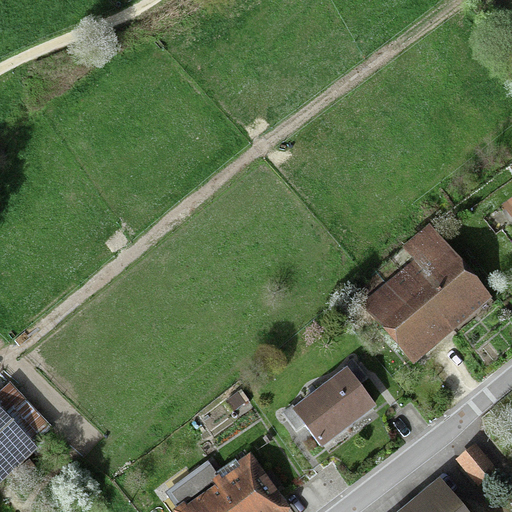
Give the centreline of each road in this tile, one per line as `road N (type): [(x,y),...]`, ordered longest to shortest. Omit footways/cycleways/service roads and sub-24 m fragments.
road 1 (residential): [(511,377),(342,511)]
road 2 (track): [(0,69),(154,0)]
